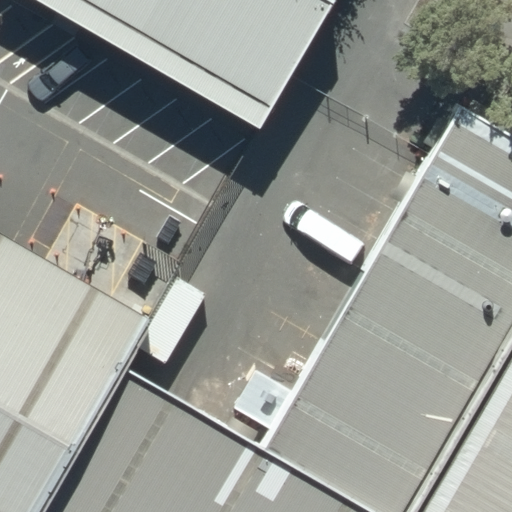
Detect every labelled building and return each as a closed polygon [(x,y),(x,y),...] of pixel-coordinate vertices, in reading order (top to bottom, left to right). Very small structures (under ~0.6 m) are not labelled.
[(341,9),(325,0),(15,0),(263,143),(341,9)] [(248,445),(359,511),(388,511),(511,308),(511,139),(454,104),(248,445)] [(124,326),(0,254),(0,511),(14,511),(103,361),(124,326)] [(511,511),(511,308),(389,511),(511,511)] [(103,361),(14,511),(359,511),(248,445),(103,361)]
